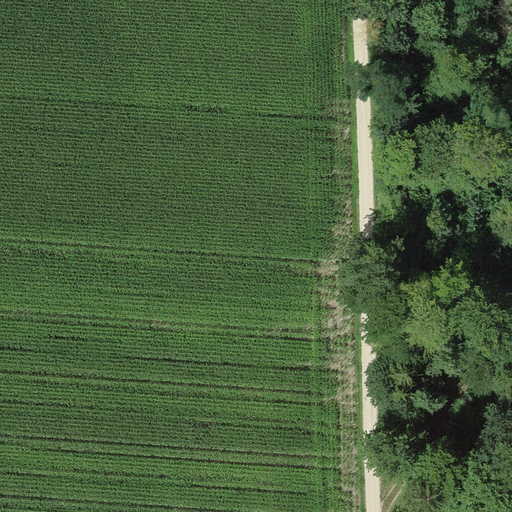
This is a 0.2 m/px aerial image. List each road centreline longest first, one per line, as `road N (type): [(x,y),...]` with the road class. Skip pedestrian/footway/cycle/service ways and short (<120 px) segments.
road 1 (unclassified): [(374,511),(360,0)]
road 2 (track): [(380,511),(511,297)]
